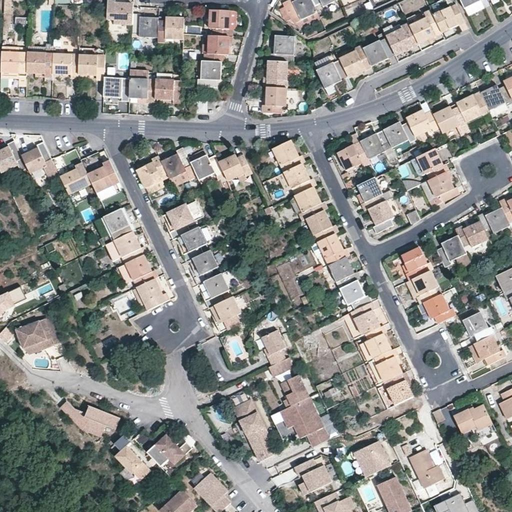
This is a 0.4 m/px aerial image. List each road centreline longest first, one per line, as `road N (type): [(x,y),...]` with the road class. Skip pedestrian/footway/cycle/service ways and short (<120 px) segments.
road 1 (residential): [(306,128),(406,95),(511,28)]
road 2 (residential): [(0,361),(31,379),(80,383),(194,419)]
road 3 (residential): [(104,127),(187,301)]
road 4 (residential): [(306,128),(368,256)]
road 5 (residential): [(368,256),(472,199),(487,182)]
road 6 (residential): [(104,127),(233,130)]
road 7 (residential): [(233,130),(259,8)]
road 8 (residential): [(194,419),(270,511)]
